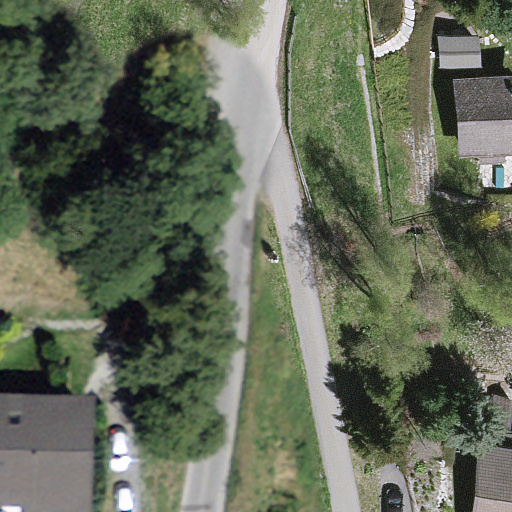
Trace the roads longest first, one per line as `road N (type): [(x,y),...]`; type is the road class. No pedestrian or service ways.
road 1 (residential): [(242,116),(270,140),(329,511)]
road 2 (residential): [(198,511),(242,116)]
